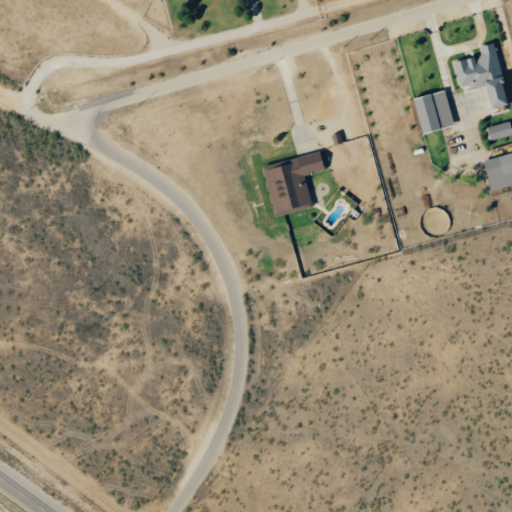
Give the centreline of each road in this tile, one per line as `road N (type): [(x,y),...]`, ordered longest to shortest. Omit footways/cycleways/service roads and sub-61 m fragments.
road 1 (residential): [(172,511),(235,400),(241,343),(231,287),(205,232),(152,181),(87,142),(75,117)]
road 2 (residential): [(75,117),(452,0)]
